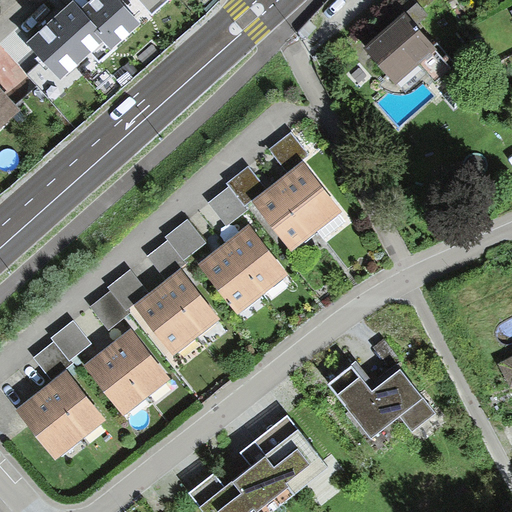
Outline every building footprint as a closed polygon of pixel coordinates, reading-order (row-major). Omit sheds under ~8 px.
[(94,54),(101,63),(144,24),(122,0),(92,0),(82,9),(75,0),(28,43),(62,82),(94,54)] [(141,0),(154,14),(170,0),(141,0)] [(449,68),(399,13),(354,53),(388,90),(416,65),(432,83),(449,68)] [(0,84),(0,130),(22,110),(2,87),(0,84)] [(287,172),(311,154),(293,131),(270,150),(287,172)] [(294,250),(342,212),(301,161),(289,172),(271,186),(268,189),(254,200),(294,250)] [(229,182),(233,187),(247,205),(254,200),(268,189),(251,166),(229,182)] [(229,225),(250,209),(247,205),(233,187),(212,203),(229,225)] [(167,236),(170,240),(185,260),(207,243),(188,220),(167,236)] [(215,255),(201,266),(239,313),(287,275),(250,228),(236,239),(215,255)] [(189,264),(185,260),(170,240),(150,255),(169,280),(189,264)] [(114,292),(128,311),(150,294),(132,271),(110,287),(114,292)] [(153,296),(139,307),(174,353),(218,320),(183,274),(171,283),(153,296)] [(128,311),(114,292),(92,308),(110,330),(131,314),(128,311)] [(57,343),(71,361),(93,345),(76,322),(53,338),(57,343)] [(102,354),(87,366),(123,413),(168,379),(132,332),(118,342),(102,354)] [(71,361),(57,343),(36,358),(53,381),(74,365),(71,361)] [(357,360),(333,379),(376,434),(400,415),(411,430),(436,411),(398,361),(373,381),(357,360)] [(34,400),(19,412),(57,458),(106,418),(69,372),(53,384),(34,400)] [(291,413),(243,449),(254,463),(226,484),(216,470),(189,490),(205,511),(264,511),(330,463),(291,413)]
